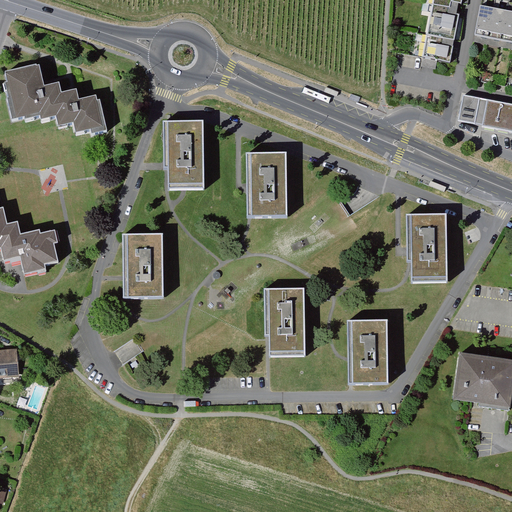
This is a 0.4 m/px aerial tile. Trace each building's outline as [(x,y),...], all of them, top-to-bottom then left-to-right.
[(459,0),(427,0),(416,62),(446,68),(459,0)] [(511,17),(475,11),(469,40),(511,48),(511,17)] [(37,63),(5,71),(17,116),(39,110),(41,118),(56,114),(59,126),(72,122),(74,132),(88,128),(90,134),(105,131),(95,93),(78,98),(75,88),(61,92),(58,82),(42,86),(37,63)] [(511,110),(458,100),(453,127),(511,137),(511,110)] [(157,130),(157,198),(193,198),(193,130),(157,130)] [(277,161),(237,162),(238,224),(277,224),(277,161)] [(0,199),(0,250),(9,248),(13,263),(29,259),(33,277),(51,272),(50,266),(64,262),(59,246),(66,244),(62,232),(49,235),(47,231),(29,236),(25,223),(16,225),(11,207),(3,209),(0,199)] [(437,221),(402,222),(404,289),(438,288),(437,221)] [(171,237),(131,237),(133,299),(173,298),(171,237)] [(295,297),(260,297),(261,363),(295,363),(295,297)] [(378,329),(342,329),(342,391),(378,391),(378,329)] [(453,351),(447,399),(504,406),(510,359),(453,351)] [(20,353),(0,355),(0,381),(22,380),(20,353)]
